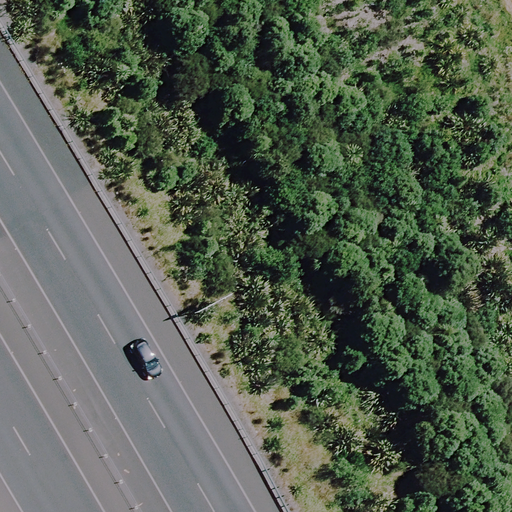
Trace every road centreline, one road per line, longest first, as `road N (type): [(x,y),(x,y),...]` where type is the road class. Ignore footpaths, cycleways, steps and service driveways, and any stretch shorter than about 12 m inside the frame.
road 1 (motorway): [(0,167),(200,511)]
road 2 (motorway): [(72,511),(0,390)]
